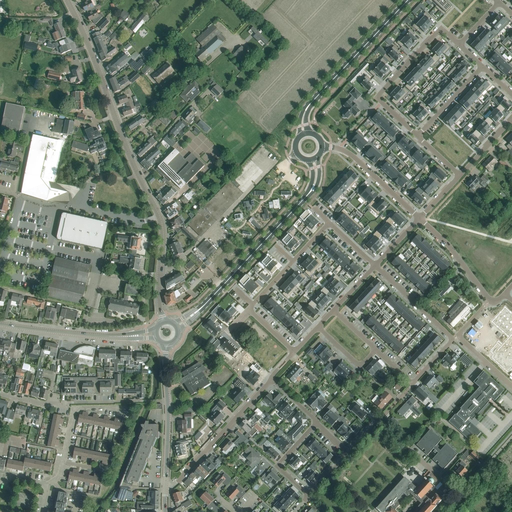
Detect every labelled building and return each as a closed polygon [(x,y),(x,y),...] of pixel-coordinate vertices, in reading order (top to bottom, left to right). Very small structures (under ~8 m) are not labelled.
[(99,9),(97,5),(94,7),(91,1),(91,0),(85,0),(86,1),(87,3),(82,5),(85,11),(86,11),(87,11),(88,14),(95,10),(99,9)] [(440,11),(447,3),(444,0),(442,0),(436,6),(435,7),(440,11)] [(452,7),(447,3),(440,11),(444,15),(452,7)] [(96,24),(103,17),(101,13),(98,15),(95,10),(88,14),(87,15),(90,21),(92,20),(94,22),(96,24)] [(425,12),(419,19),(428,28),(433,24),(428,19),(430,17),(425,12)] [(135,25),(139,29),(149,18),(144,14),(135,25)] [(499,16),(495,20),(504,29),(511,21),(506,17),(503,19),(499,16)] [(105,18),(97,26),(101,30),(109,22),(105,18)] [(428,28),(419,19),(412,26),(417,31),(420,28),(424,33),(425,32),(426,32),(428,29),(428,28)] [(497,36),(504,29),(495,20),(494,21),(494,20),(492,22),(493,23),(490,25),(494,29),(492,31),(497,35),(497,36)] [(57,32),(52,34),(53,35),(54,39),(55,42),(58,41),(61,39),(66,37),(63,30),(60,23),(56,25),(55,25),(54,25),(54,26),(57,32)] [(222,43),(226,39),(213,24),(196,40),(202,47),(201,47),(203,49),(200,51),(198,48),(195,51),(197,53),(195,55),(201,61),(209,54),(210,55),(222,43)] [(253,27),(250,30),(255,35),(253,37),(258,42),(261,40),(266,45),(268,42),(253,27)] [(410,29),(403,36),(413,45),(417,40),(412,36),(415,33),(410,29)] [(491,42),(497,36),(497,35),(492,31),(490,33),(486,30),(485,31),(484,31),(482,33),(483,33),(482,34),(489,40),(491,42)] [(104,35),(102,36),(100,32),(93,35),(94,39),(97,46),(103,43),(102,41),(106,39),(104,35)] [(115,32),(110,37),(113,41),(118,36),(115,32)] [(489,40),(482,34),(479,38),(485,44),(489,40)] [(413,45),(403,36),(397,43),(402,48),(404,45),(408,49),(409,48),(410,49),(413,46),(412,46),(413,45)] [(485,44),(479,38),(475,42),(482,48),(485,44)] [(62,46),(69,44),(67,39),(60,42),(59,41),(52,44),(51,42),(48,42),(47,47),(54,49),(56,48),(62,46)] [(25,42),(23,48),(35,51),(37,45),(25,42)] [(437,43),(435,46),(443,53),(442,53),(444,55),(451,48),(446,43),(444,46),(440,42),(438,44),(437,43)] [(482,48),(475,42),(471,46),(480,54),(484,49),(482,48)] [(108,52),(105,45),(104,46),(103,43),(97,46),(98,48),(99,51),(98,51),(100,56),(108,53),(108,52)] [(62,46),(56,48),(57,51),(60,50),(62,54),(65,53),(66,52),(67,52),(71,50),(69,44),(62,46)] [(399,51),(394,46),(387,53),(391,57),(390,58),(393,60),(394,60),(396,62),(401,58),(396,53),(399,51)] [(439,57),(442,53),(443,53),(435,46),(433,48),(434,49),(432,51),(435,54),(433,57),(438,61),(441,59),(439,57)] [(115,47),(108,52),(108,53),(100,56),(102,61),(111,58),(110,56),(116,52),(117,51),(115,47)] [(240,63),(249,54),(242,47),(233,55),(240,63)] [(380,47),(377,50),(383,56),(387,53),(380,47)] [(144,51),(141,55),(147,60),(154,52),(151,49),(149,51),(147,54),(144,51)] [(493,64),(494,65),(502,56),(495,50),(491,54),(494,57),(490,61),(492,62),(491,63),(493,65),(493,64)] [(111,64),(105,68),(111,75),(116,72),(114,69),(117,67),(119,66),(119,65),(120,65),(128,58),(124,53),(115,59),(116,60),(116,59),(116,60),(111,64)] [(432,68),(438,61),(433,57),(431,59),(428,56),(423,60),(430,66),(432,68)] [(504,62),(506,60),(502,56),(494,65),(498,68),(504,62)] [(382,58),(376,65),(385,74),(386,73),(387,74),(389,71),(390,70),(385,65),(387,63),(382,58)] [(137,64),(133,68),(137,71),(145,63),(141,59),(137,63),(137,64)] [(462,59),(458,63),(466,71),(471,67),(462,59)] [(430,66),(423,60),(420,64),(426,70),(430,66)] [(508,65),(504,62),(498,68),(502,72),(508,65)] [(158,84),(174,71),(168,63),(152,76),(158,84)] [(466,71),(458,63),(454,67),(463,75),(466,71)] [(511,74),(511,65),(510,63),(508,65),(502,72),(502,73),(504,75),(504,74),(506,76),(510,72),(511,74)] [(426,70),(420,64),(416,68),(422,75),(424,76),(428,72),(426,70)] [(385,74),(376,65),(369,72),(374,77),(376,74),(381,79),(385,74)] [(463,75),(454,67),(451,71),(459,79),(463,75)] [(84,82),(80,68),(72,71),(74,75),(69,77),(71,83),(75,82),(76,84),(84,82)] [(422,75),(416,68),(412,72),(418,79),(422,75)] [(49,71),(47,79),(59,81),(61,74),(49,71)] [(459,79),(451,71),(447,75),(455,83),(459,79)] [(128,79),(129,80),(132,84),(140,77),(136,72),(128,79)] [(418,79),(412,72),(408,77),(415,83),(418,79)] [(369,83),(371,80),(366,75),(359,83),(363,86),(363,87),(366,90),(366,89),(369,92),(373,87),(369,83)] [(116,78),(110,80),(115,93),(120,90),(119,87),(126,83),(125,82),(129,80),(128,79),(126,76),(123,79),(117,82),(116,78)] [(416,84),(415,83),(408,77),(404,81),(407,84),(405,87),(410,91),(416,84)] [(448,78),(444,83),(450,89),(454,85),(448,78)] [(35,79),(33,89),(40,90),(42,80),(35,79)] [(482,79),(478,84),(485,90),(486,92),(493,85),(488,80),(486,83),(482,79)] [(200,93),(198,91),(201,88),(195,82),(190,87),(189,85),(184,90),(185,91),(180,96),(187,102),(189,100),(191,102),(200,93)] [(450,89),(444,83),(440,87),(447,93),(450,89)] [(478,84),(474,88),(481,94),(485,90),(478,84)] [(223,91),(217,85),(211,91),(218,97),(223,91)] [(403,99),(409,92),(404,88),(402,90),(398,87),(397,89),(396,88),(393,90),(403,99)] [(447,93),(440,87),(436,90),(436,91),(443,97),(447,93)] [(352,114),(355,117),(356,115),(357,116),(359,113),(360,111),(351,103),(355,99),(357,100),(362,95),(355,88),(349,94),(353,96),(343,106),(346,109),(342,113),(343,114),(342,115),(342,116),(342,117),(343,118),(344,118),(345,118),(346,118),(347,118),(348,119),(352,114)] [(474,88),(471,91),(477,98),(479,100),(483,95),(481,94),(474,88)] [(436,91),(436,90),(435,89),(431,93),(439,100),(439,101),(443,97),(436,91)] [(396,106),(403,99),(393,90),(391,93),(392,94),(390,95),(394,99),(391,101),(396,106)] [(471,91),(467,95),(474,102),(477,98),(471,91)] [(84,102),(84,92),(73,93),(73,103),(78,103),(78,111),(85,110),(84,102)] [(431,93),(431,92),(427,97),(427,98),(428,97),(435,104),(439,101),(439,100),(431,93)] [(467,95),(463,99),(470,106),(470,105),(474,102),(467,95)] [(133,104),(131,99),(128,100),(126,96),(118,99),(119,100),(117,101),(119,105),(120,104),(120,105),(126,103),(127,106),(133,104)] [(500,104),(498,107),(503,111),(505,109),(507,111),(511,107),(507,103),(509,100),(505,96),(499,103),(500,104)] [(428,97),(427,98),(423,102),(431,109),(435,104),(428,97)] [(463,99),(459,103),(467,111),(471,106),(470,105),(470,106),(463,99)] [(417,111),(425,118),(427,116),(426,115),(428,113),(424,110),(427,107),(422,103),(419,105),(421,107),(417,111)] [(0,132),(18,136),(25,108),(6,104),(3,118),(5,119),(4,127),(0,128),(0,132)] [(122,111),(121,112),(123,116),(124,115),(124,117),(129,115),(133,114),(136,113),(135,109),(133,104),(127,106),(128,109),(122,111)] [(458,105),(455,109),(463,117),(467,113),(458,105)] [(192,120),(196,115),(195,114),(196,112),(191,107),(187,111),(189,113),(184,118),(188,121),(191,124),(193,121),(192,120)] [(498,107),(492,113),(499,120),(503,116),(501,113),(503,111),(498,107)] [(415,109),(409,116),(414,121),(416,118),(420,122),(421,120),(422,121),(425,118),(417,111),(415,109)] [(455,109),(451,113),(459,121),(463,117),(455,109)] [(173,111),(169,116),(173,120),(177,116),(173,111)] [(375,125),(383,116),(382,116),(383,115),(381,114),(379,113),(375,117),(373,114),(368,119),(375,125)] [(451,113),(447,117),(454,123),(456,125),(459,121),(451,113)] [(492,113),(486,119),(491,124),(493,121),(495,124),(499,120),(492,113)] [(164,115),(159,120),(167,126),(171,121),(164,115)] [(141,116),(135,120),(127,125),(131,131),(139,125),(145,121),(147,120),(145,118),(143,119),(141,116)] [(381,127),(387,120),(383,116),(375,125),(379,129),(381,127)] [(447,117),(443,121),(450,127),(454,123),(447,117)] [(72,136),(74,123),(57,119),(56,127),(53,127),(52,132),(72,136)] [(482,120),(478,124),(480,126),(487,132),(491,128),(489,126),(491,124),(486,119),(484,122),(482,120)] [(181,130),(185,126),(187,128),(189,125),(183,120),(181,122),(180,122),(169,134),(174,138),(178,133),(182,136),(185,132),(183,130),(182,131),(181,130)] [(384,131),(391,124),(387,120),(381,127),(384,131)] [(200,121),(198,125),(207,133),(209,129),(200,121)] [(388,134),(395,128),(391,124),(384,131),(388,134)] [(480,126),(474,132),(479,137),(481,134),(484,137),(487,132),(480,126)] [(93,127),(85,131),(89,141),(101,136),(99,130),(95,132),(93,127)] [(395,135),(399,131),(397,130),(398,129),(396,127),(395,128),(388,134),(387,136),(393,142),(398,138),(395,135)] [(365,137),(357,130),(353,135),(355,138),(352,142),(356,146),(363,139),(365,137)] [(474,132),(468,139),(469,140),(468,140),(470,142),(471,141),(475,145),(479,141),(477,139),(479,137),(474,132)] [(21,191),(21,192),(25,195),(27,192),(45,196),(51,201),(67,204),(70,193),(56,190),(54,189),(55,188),(56,183),(55,183),(54,183),(64,142),(34,135),(29,158),(21,191)] [(167,136),(163,140),(172,148),(176,144),(167,136)] [(148,150),(157,142),(152,137),(148,141),(148,142),(142,149),(141,148),(140,148),(139,149),(139,150),(140,151),(137,154),(140,158),(148,150),(148,151),(148,150)] [(401,150),(410,141),(409,141),(410,140),(408,139),(407,139),(405,137),(401,141),(399,139),(394,144),(401,150)] [(107,149),(102,138),(98,140),(95,141),(96,143),(90,146),(74,141),(72,147),(89,151),(89,150),(90,150),(92,154),(98,151),(99,153),(102,151),(103,155),(107,154),(107,153),(106,150),(107,149)] [(367,149),(372,144),(369,141),(367,143),(363,139),(356,146),(357,147),(356,147),(358,149),(359,148),(361,151),(365,147),(367,149)] [(22,152),(24,145),(19,144),(19,142),(11,140),(7,156),(10,157),(15,158),(17,150),(20,151),(22,152)] [(414,146),(410,141),(401,150),(408,157),(413,152),(411,150),(414,146)] [(370,159),(379,150),(372,144),(367,149),(369,151),(366,155),(368,157),(367,158),(369,159),(370,159)] [(149,163),(156,157),(161,153),(157,149),(141,163),(147,171),(152,166),(149,163)] [(174,172),(185,160),(179,154),(179,153),(175,150),(156,170),(163,177),(164,176),(171,169),(174,172)] [(386,157),(379,150),(370,159),(375,164),(379,160),(381,162),(386,157)] [(417,162),(424,155),(423,154),(424,153),(422,152),(421,152),(419,150),(415,154),(413,152),(408,157),(411,159),(413,157),(417,161),(417,162)] [(186,185),(205,166),(192,153),(185,160),(174,172),(171,169),(164,176),(170,182),(171,180),(180,189),(186,184),(186,185)] [(428,159),(424,155),(417,162),(417,161),(415,163),(423,170),(427,165),(425,163),(428,159)] [(494,165),(497,162),(491,156),(488,159),(482,165),(489,171),(494,166),(494,165)] [(19,167),(20,164),(19,163),(20,160),(21,160),(15,158),(14,162),(12,161),(11,164),(10,164),(8,170),(18,173),(19,167)] [(393,165),(387,158),(382,163),(385,165),(381,169),(383,171),(382,172),(384,173),(385,173),(393,165)] [(8,170),(10,164),(2,162),(0,168),(8,170)] [(397,169),(393,165),(385,173),(389,177),(396,170),(397,169)] [(430,175),(431,175),(436,180),(438,177),(442,181),(444,179),(444,180),(446,178),(445,177),(446,176),(439,169),(434,174),(433,172),(430,175)] [(399,174),(396,170),(389,177),(393,181),(399,174)] [(347,175),(354,183),(354,182),(358,178),(355,175),(356,174),(354,173),(353,173),(351,171),(347,175)] [(397,184),(405,176),(401,172),(399,174),(393,181),(397,184)] [(343,179),(343,180),(343,179),(351,186),(350,187),(351,187),(355,183),(354,182),(354,183),(347,175),(346,175),(343,179)] [(433,182),(436,180),(431,175),(430,175),(424,182),(433,191),(437,186),(433,182)] [(475,178),(473,177),(466,184),(472,190),(479,183),(481,184),(483,181),(477,175),(475,178)] [(484,175),(481,178),(487,185),(490,181),(484,175)] [(412,182),(405,176),(397,184),(398,185),(397,186),(399,187),(401,188),(405,184),(407,187),(412,182)] [(343,180),(339,183),(346,190),(347,191),(347,190),(350,187),(351,186),(343,179),(343,180)] [(198,240),(242,193),(228,181),(187,224),(198,236),(196,238),(198,240)] [(433,191),(424,182),(418,189),(417,189),(422,194),(424,192),(428,195),(431,193),(431,194),(433,192),(432,191),(433,191)] [(339,183),(336,187),(342,194),(346,190),(339,183)] [(164,204),(175,194),(177,192),(173,187),(171,189),(169,187),(162,193),(160,192),(159,192),(158,191),(159,191),(158,191),(155,194),(158,196),(156,198),(163,205),(164,205),(164,204)] [(332,191),(339,198),(339,197),(342,194),(336,187),(332,191)] [(358,194),(357,195),(364,202),(366,200),(365,200),(373,192),(372,191),(373,191),(370,188),(369,188),(368,188),(364,193),(361,190),(360,192),(358,194)] [(420,196),(422,194),(417,189),(418,189),(417,189),(415,191),(416,193),(412,198),(414,200),(414,201),(417,203),(419,205),(421,204),(423,203),(422,202),(424,200),(420,196)] [(328,195),(337,203),(340,199),(341,199),(339,197),(339,198),(332,191),(328,195)] [(373,192),(365,200),(366,200),(370,204),(368,205),(371,208),(375,203),(373,201),(377,196),(373,192)] [(328,195),(324,199),(333,207),(337,203),(328,195)] [(7,207),(7,204),(9,199),(3,198),(2,202),(1,202),(0,204),(0,210),(1,211),(1,213),(7,214),(8,207),(7,207)] [(375,203),(371,208),(378,214),(382,210),(383,211),(385,208),(384,207),(387,205),(382,200),(377,205),(375,203)] [(179,213),(175,209),(179,207),(176,203),(172,205),(164,211),(167,216),(167,218),(168,220),(170,220),(179,213)] [(341,217),(337,221),(341,225),(349,216),(343,210),(338,215),(341,217)] [(306,211),(299,219),(303,223),(304,222),(310,215),(310,216),(311,215),(306,211)] [(395,212),(388,219),(393,224),(395,222),(400,226),(404,221),(402,219),(402,218),(400,216),(399,216),(395,212)] [(67,214),(61,241),(102,250),(108,223),(67,214)] [(310,215),(304,222),(308,226),(314,219),(310,216),(310,215)] [(349,216),(341,225),(345,228),(353,220),(349,216)] [(173,230),(175,230),(177,233),(185,225),(184,223),(180,217),(176,220),(176,219),(175,220),(171,223),(173,225),(171,227),(171,228),(171,229),(172,230),(173,230)] [(308,226),(306,227),(313,234),(317,229),(315,227),(318,223),(314,219),(308,226)] [(388,219),(382,226),(391,235),(392,234),(392,235),(395,232),(394,232),(395,231),(390,226),(393,224),(388,219)] [(254,220),(251,223),(259,230),(261,227),(254,220)] [(353,220),(345,228),(349,232),(357,224),(353,220)] [(357,224),(349,232),(353,236),(357,232),(359,234),(361,232),(365,229),(362,226),(361,227),(357,224)] [(382,226),(375,233),(380,237),(382,235),(387,240),(391,235),(382,226)] [(181,230),(186,236),(189,233),(184,227),(181,230)] [(286,233),(282,238),(284,240),(282,242),(287,246),(287,245),(295,237),(290,233),(289,235),(286,233)] [(375,233),(369,240),(379,249),(379,248),(380,248),(382,245),(383,244),(378,240),(380,237),(375,233)] [(416,245),(422,239),(418,235),(412,242),(416,245)] [(141,248),(141,246),(140,246),(141,239),(118,236),(118,241),(118,242),(131,243),(131,250),(135,250),(140,251),(140,250),(141,249),(141,248)] [(295,237),(287,245),(287,246),(291,250),(293,248),(295,250),(299,245),(297,243),(299,241),(295,237)] [(210,251),(212,253),(216,249),(206,239),(197,247),(202,252),(203,251),(205,254),(207,253),(205,251),(207,249),(209,251),(210,251)] [(327,239),(320,246),(325,250),(331,243),(327,239)] [(420,249),(426,243),(422,239),(416,245),(420,249)] [(183,253),(179,242),(176,243),(175,240),(176,240),(175,240),(171,242),(172,245),(170,245),(174,257),(183,253)] [(369,240),(363,246),(367,251),(370,248),(374,253),(379,249),(369,240)] [(331,243),(325,250),(328,253),(329,254),(335,247),(331,243)] [(424,253),(430,246),(426,243),(420,249),(424,253)] [(428,257),(434,250),(430,246),(424,253),(428,257)] [(328,253),(328,254),(332,258),(339,251),(335,247),(329,254),(328,253)] [(432,260),(438,254),(434,250),(428,257),(432,260)] [(339,251),(332,258),(336,262),(343,254),(339,251)] [(343,254),(336,262),(340,266),(341,265),(340,265),(347,258),(343,254)] [(436,264),(442,257),(438,254),(432,260),(436,264)] [(140,259),(141,257),(141,256),(136,255),(134,255),(133,258),(131,258),(124,256),(124,260),(131,261),(131,263),(140,264),(141,259),(140,259)] [(139,271),(140,264),(131,263),(131,261),(124,260),(124,256),(120,256),(119,260),(119,262),(126,263),(125,268),(133,270),(139,271)] [(264,256),(259,261),(266,267),(272,261),(273,261),(268,256),(266,258),(264,256)] [(56,257),(47,297),(82,305),(91,266),(56,257)] [(310,257),(306,261),(316,270),(322,263),(317,259),(315,261),(310,257)] [(396,267),(402,261),(398,257),(392,263),(396,267)] [(440,268),(446,261),(442,257),(436,264),(440,268)] [(347,258),(340,265),(341,265),(344,268),(351,262),(351,261),(347,258)] [(188,271),(195,265),(191,260),(184,266),(188,271)] [(266,267),(264,269),(269,273),(270,272),(272,274),(277,269),(275,267),(277,265),(272,261),(266,267)] [(303,264),(302,265),(307,270),(305,272),(310,277),(316,270),(306,261),(306,262),(305,261),(303,264)] [(344,268),(343,270),(347,274),(348,273),(355,265),(351,261),(351,262),(344,268)] [(400,271),(406,264),(402,261),(396,267),(400,271)] [(450,265),(446,261),(440,268),(444,271),(450,265)] [(404,275),(410,268),(406,264),(400,271),(404,275)] [(355,265),(348,273),(352,277),(355,274),(356,274),(357,273),(357,272),(359,269),(355,265)] [(408,278),(414,272),(410,268),(404,275),(408,278)] [(180,272),(173,276),(177,284),(178,285),(178,286),(181,289),(183,287),(182,287),(183,286),(180,282),(184,280),(180,272)] [(296,272),(292,276),(299,283),(300,284),(307,278),(302,273),(300,276),(296,272)] [(412,282),(418,275),(414,272),(408,278),(412,282)] [(248,274),(239,282),(244,287),(244,286),(250,279),(250,280),(252,278),(248,274)] [(335,275),(329,282),(339,291),(339,290),(340,291),(342,288),(343,287),(338,282),(340,280),(335,275)] [(416,286),(422,279),(418,275),(412,282),(416,286)] [(177,284),(173,276),(166,280),(165,280),(167,290),(177,284)] [(292,276),(288,280),(295,286),(299,283),(292,276)] [(250,279),(244,286),(248,290),(254,283),(250,280),(250,279)] [(420,289),(426,283),(422,279),(416,286),(420,289)] [(288,280),(285,284),(293,292),(297,288),(295,286),(288,280)] [(383,286),(376,280),(372,284),(379,290),(383,286)] [(254,283),(248,290),(252,294),(256,290),(258,292),(262,287),(256,281),(254,283)] [(329,282),(323,289),(327,293),(330,291),(334,296),(339,291),(329,282)] [(451,286),(447,282),(443,286),(439,291),(443,295),(446,291),(451,286)] [(430,287),(426,283),(420,289),(424,293),(430,287)] [(167,296),(165,297),(167,306),(177,303),(176,299),(188,289),(184,284),(183,286),(182,287),(183,287),(181,289),(179,290),(177,288),(172,291),(173,292),(167,294),(166,294),(166,295),(167,296)] [(285,284),(281,288),(285,292),(282,294),(287,298),(293,292),(285,284)] [(379,290),(372,284),(369,288),(375,294),(379,290)] [(138,296),(139,287),(134,286),(127,285),(125,294),(133,296),(137,297),(138,296)] [(375,294),(369,288),(365,292),(371,298),(375,294)] [(323,289),(316,296),(326,305),(327,304),(330,301),(329,301),(330,300),(325,296),(327,293),(323,289)] [(371,298),(365,292),(361,296),(368,302),(371,298)] [(22,306),(23,301),(24,297),(13,294),(12,299),(11,301),(18,303),(17,305),(20,306),(19,309),(22,310),(23,306),(22,306)] [(229,294),(220,303),(225,307),(233,298),(229,294)] [(391,305),(397,299),(393,295),(386,301),(391,305)] [(316,296),(310,302),(315,307),(317,304),(322,309),(326,305),(316,296)] [(368,302),(361,296),(358,300),(364,306),(368,302)] [(272,297),(264,305),(269,309),(269,310),(276,302),(277,301),(272,297)] [(44,309),(45,302),(28,298),(27,303),(38,306),(38,308),(44,309)] [(137,316),(140,305),(110,299),(108,310),(137,316)] [(394,309),(401,302),(397,299),(391,305),(394,309)] [(364,306),(358,300),(354,304),(360,310),(364,306)] [(462,320),(471,310),(460,301),(451,310),(454,313),(461,319),(462,320)] [(269,309),(268,310),(273,314),(273,313),(280,306),(280,305),(276,302),(269,310),(269,309)] [(310,302),(303,310),(308,314),(307,314),(310,317),(310,316),(313,319),(318,314),(313,309),(315,307),(310,302)] [(398,313),(405,306),(401,302),(394,309),(398,313)] [(360,310),(354,304),(350,308),(357,314),(360,310)] [(55,314),(56,312),(59,313),(61,305),(57,305),(56,309),(48,307),(45,318),(54,320),(54,319),(53,319),(54,314),(55,314)] [(280,306),(273,313),(277,317),(283,310),(285,309),(281,305),(280,305),(280,306)] [(78,312),(74,311),(74,312),(70,311),(71,310),(67,309),(67,308),(66,308),(66,307),(62,306),(62,309),(60,316),(67,318),(67,319),(76,321),(76,319),(77,319),(77,318),(78,312)] [(221,315),(218,318),(222,321),(223,320),(224,321),(227,324),(231,319),(233,318),(232,317),(237,311),(232,306),(227,312),(225,310),(221,315)] [(402,316),(408,310),(405,306),(398,313),(402,316)] [(499,341),(490,351),(494,354),(491,357),(508,373),(511,368),(511,313),(505,307),(492,322),(509,337),(503,345),(499,341)] [(283,310),(277,317),(281,321),(287,314),(283,310)] [(406,320),(412,313),(408,310),(402,316),(406,320)] [(441,312),(437,317),(440,320),(442,318),(445,316),(441,312)] [(410,324),(416,317),(412,313),(406,320),(410,324)] [(453,327),(461,319),(454,313),(451,316),(450,315),(449,316),(451,318),(447,322),(453,327)] [(287,314),(281,321),(285,324),(291,318),(291,317),(287,314)] [(209,323),(205,327),(215,336),(220,330),(214,323),(217,320),(212,315),(207,321),(209,323)] [(291,318),(285,324),(288,328),(289,328),(295,321),(296,321),(292,317),(291,317),(291,318)] [(370,327),(376,321),(372,317),(366,323),(370,327)] [(414,327),(420,321),(416,317),(410,324),(414,327)] [(288,328),(292,332),(293,332),(299,325),(295,321),(289,328),(288,328)] [(374,331),(380,324),(376,321),(370,327),(374,331)] [(424,325),(420,321),(414,327),(418,331),(424,325)] [(299,325),(293,332),(297,336),(299,333),(300,334),(302,332),(301,331),(305,327),(300,323),(299,325)] [(378,335),(384,328),(380,324),(374,331),(378,335)] [(382,338),(388,332),(384,328),(378,335),(382,338)] [(386,342),(392,335),(388,332),(382,338),(386,342)] [(434,334),(430,338),(437,344),(441,340),(434,334)] [(203,335),(201,337),(208,345),(210,342),(203,335)] [(390,346),(396,339),(392,335),(386,342),(390,346)] [(437,344),(430,338),(427,342),(433,348),(437,344)] [(394,349),(400,343),(396,339),(390,346),(394,349)] [(14,350),(10,349),(12,342),(7,340),(4,351),(10,352),(9,357),(13,358),(14,350)] [(218,340),(211,346),(215,350),(222,343),(218,340)] [(227,340),(221,347),(232,356),(238,350),(227,340)] [(24,351),(26,343),(19,341),(19,344),(16,344),(13,358),(18,359),(20,350),(24,351)] [(433,348),(427,342),(423,346),(430,352),(433,348)] [(50,355),(51,352),(52,344),(46,343),(44,352),(41,351),(40,358),(43,358),(44,354),(50,355)] [(404,347),(400,343),(394,349),(398,353),(404,347)] [(39,356),(41,348),(38,347),(38,345),(31,344),(30,349),(29,348),(28,353),(39,356)] [(320,360),(329,350),(329,351),(329,350),(325,346),(316,355),(320,360)] [(430,352),(423,346),(419,350),(426,356),(430,352)] [(93,358),(95,350),(95,349),(93,348),(92,348),(91,348),(90,347),(88,347),(87,347),(86,347),(84,347),(83,348),(83,347),(80,347),(81,348),(79,349),(78,350),(77,350),(76,351),(75,352),(76,354),(60,350),(59,355),(58,360),(62,361),(66,362),(92,367),(94,361),(92,360),(93,358)] [(105,359),(105,351),(99,350),(99,356),(96,356),(95,362),(101,363),(102,359),(105,359)] [(329,351),(329,350),(320,360),(325,364),(333,355),(329,351)] [(426,356),(419,350),(416,354),(422,360),(426,356)] [(118,357),(116,357),(116,351),(110,351),(110,359),(113,359),(113,363),(114,363),(114,372),(118,372),(118,364),(118,357)] [(126,361),(126,352),(121,352),(121,355),(118,355),(118,357),(118,364),(123,365),(123,361),(126,361)] [(126,361),(126,365),(129,365),(134,365),(134,359),(134,358),(132,358),(132,353),(126,352),(126,361)] [(454,353),(450,357),(447,354),(448,354),(447,354),(441,360),(442,361),(444,363),(443,365),(446,367),(447,366),(450,368),(450,369),(456,362),(455,362),(459,357),(454,352),(454,353)] [(142,362),(142,354),(140,354),(140,353),(138,353),(138,354),(137,354),(137,356),(134,356),(134,358),(134,359),(134,365),(134,366),(139,366),(139,362),(142,362)] [(422,360),(416,354),(412,358),(419,364),(422,360)] [(468,367),(473,362),(465,354),(459,359),(460,360),(460,359),(468,367)] [(419,364),(412,358),(408,362),(415,368),(419,364)] [(380,365),(382,368),(385,364),(380,360),(377,362),(375,360),(366,369),(372,375),(375,373),(374,372),(380,365)] [(239,362),(232,369),(237,373),(243,366),(239,362)] [(210,384),(202,371),(202,372),(200,369),(202,367),(199,363),(182,373),(185,378),(186,377),(188,380),(184,383),(186,386),(187,385),(187,389),(188,389),(189,388),(189,392),(191,391),(191,395),(210,384)] [(347,367),(342,363),(333,372),(338,376),(347,367)] [(253,370),(246,377),(247,379),(254,386),(259,380),(258,379),(260,376),(259,375),(264,370),(259,365),(257,368),(255,366),(252,369),(253,370)] [(299,376),(304,371),(298,365),(287,377),(293,382),(296,379),(298,381),(301,379),(299,376)] [(347,368),(347,367),(338,376),(344,382),(347,378),(346,377),(351,372),(350,371),(351,370),(348,367),(347,368)] [(42,379),(43,372),(44,369),(41,369),(38,368),(37,371),(38,371),(36,378),(40,379),(42,379)] [(468,424),(470,422),(467,419),(469,417),(472,420),(490,401),(488,400),(490,398),(494,401),(504,390),(484,372),(479,378),(478,377),(473,382),(480,388),(478,390),(477,390),(460,409),(462,410),(460,412),(458,411),(448,422),(471,442),(474,438),(472,436),(473,435),(476,438),(481,433),(471,424),(470,425),(468,424)] [(6,388),(8,376),(5,375),(5,376),(0,374),(0,388),(2,389),(2,387),(6,388)] [(28,395),(31,384),(32,385),(33,380),(34,376),(28,374),(26,380),(28,381),(28,384),(26,383),(23,394),(28,395)] [(430,375),(424,383),(429,388),(436,381),(430,375)] [(17,392),(20,379),(16,378),(14,384),(12,383),(12,386),(10,391),(17,392)] [(71,395),(71,378),(62,378),(62,394),(67,394),(67,395),(71,395)] [(79,394),(80,378),(71,378),(71,395),(74,395),(74,394),(79,394)] [(88,395),(88,378),(80,378),(79,394),(85,394),(85,395),(88,395)] [(97,394),(97,378),(88,378),(88,395),(92,395),(92,394),(97,394)] [(106,395),(106,380),(98,380),(98,378),(97,378),(97,394),(102,394),(102,395),(106,395)] [(238,389),(231,397),(237,403),(240,400),(241,400),(240,400),(242,398),(242,399),(242,398),(245,394),(242,391),(247,386),(239,379),(233,385),(238,389)] [(115,394),(115,387),(115,380),(106,380),(106,395),(110,395),(110,394),(115,394)] [(144,399),(144,385),(136,385),(136,390),(119,390),(119,394),(139,394),(139,398),(144,399)] [(38,398),(40,392),(36,391),(37,388),(33,387),(31,396),(38,398)] [(432,394),(426,389),(424,392),(420,388),(419,387),(417,390),(416,389),(414,392),(415,393),(414,393),(423,402),(428,397),(435,404),(439,400),(436,398),(432,394)] [(438,387),(432,394),(436,398),(438,396),(441,398),(445,393),(438,387)] [(47,400),(49,391),(49,388),(47,388),(46,390),(43,389),(40,398),(47,400)] [(321,410),(328,403),(323,399),(324,398),(326,396),(320,391),(318,392),(317,393),(316,392),(308,401),(309,402),(307,403),(314,410),(317,406),(321,410)] [(282,397),(277,392),(273,395),(274,396),(273,397),(269,394),(263,400),(273,409),(279,403),(277,401),(282,397)] [(381,410),(392,398),(386,392),(380,398),(377,395),(371,401),(381,410)] [(422,413),(413,405),(416,401),(412,397),(397,412),(399,414),(400,415),(402,417),(410,409),(418,417),(422,413)] [(12,411),(7,409),(8,403),(0,400),(0,407),(2,408),(1,414),(5,415),(4,418),(9,419),(11,413),(12,411)] [(220,401),(216,405),(218,407),(216,409),(217,411),(210,419),(217,425),(224,417),(219,412),(221,410),(222,411),(226,406),(220,401)] [(194,402),(189,405),(198,415),(200,412),(194,402)] [(292,408),(285,402),(278,410),(278,409),(278,410),(287,418),(293,412),(291,410),(292,408)] [(352,411),(361,420),(367,413),(357,404),(352,411)] [(26,413),(27,408),(17,405),(15,412),(25,415),(26,413)] [(328,422),(335,415),(334,414),(330,410),(333,407),(330,405),(326,409),(329,412),(323,418),(324,418),(323,419),(326,422),(327,421),(328,422)] [(192,429),(191,413),(195,413),(198,416),(188,406),(184,408),(185,417),(185,421),(178,421),(178,426),(179,426),(179,429),(178,429),(178,433),(180,433),(181,433),(186,433),(186,429),(192,429)] [(33,420),(36,410),(30,409),(29,414),(26,413),(25,415),(24,421),(29,423),(30,419),(33,420)] [(41,422),(43,417),(40,417),(41,412),(36,410),(33,420),(36,421),(35,425),(41,426),(41,422)] [(268,425),(258,415),(254,412),(249,418),(255,424),(257,422),(258,422),(259,420),(260,421),(260,422),(262,424),(265,427),(268,425)] [(296,419),(301,424),(293,432),(292,431),(287,436),(292,440),(307,424),(305,422),(307,420),(299,412),(297,415),(294,412),(288,420),(291,423),(296,419)] [(340,423),(345,418),(342,416),(341,417),(336,413),(334,414),(335,415),(328,422),(332,426),(338,420),(340,423)] [(347,421),(345,418),(340,423),(343,425),(337,431),(341,435),(350,427),(349,427),(345,423),(347,421)] [(258,430),(254,427),(251,425),(249,427),(244,421),(240,425),(252,437),(258,431),(257,431),(258,430)] [(137,483),(155,438),(154,438),(155,435),(156,435),(156,433),(156,432),(156,425),(149,425),(149,422),(146,422),(144,425),(145,426),(145,427),(125,475),(124,475),(119,487),(138,488),(139,484),(137,483)] [(354,431),(350,427),(341,435),(346,440),(352,433),(355,436),(359,431),(356,428),(354,431)] [(277,443),(284,450),(285,449),(286,449),(287,447),(289,444),(288,442),(291,440),(279,429),(276,434),(281,438),(277,443)] [(237,431),(235,433),(239,437),(233,443),(238,448),(247,440),(242,435),(237,431)] [(454,453),(455,452),(446,444),(446,445),(446,446),(445,446),(442,449),(437,445),(440,441),(439,441),(440,440),(441,440),(433,432),(432,433),(429,432),(429,431),(424,437),(425,437),(423,439),(422,438),(418,443),(418,444),(420,446),(419,447),(422,450),(423,449),(425,451),(424,452),(427,455),(433,449),(435,450),(433,452),(435,454),(437,452),(438,453),(432,460),(436,463),(437,461),(439,463),(438,465),(441,468),(441,467),(442,466),(445,468),(450,463),(449,462),(450,461),(451,461),(456,456),(455,455),(454,453)] [(251,438),(248,440),(256,447),(258,445),(251,438)] [(311,450),(318,443),(313,438),(306,446),(311,450)] [(235,446),(233,444),(228,439),(225,442),(224,444),(223,444),(220,447),(224,451),(223,452),(226,455),(230,451),(235,446)] [(187,455),(184,445),(187,444),(186,440),(176,443),(177,446),(176,446),(178,457),(187,455)] [(267,440),(264,444),(269,450),(267,453),(275,460),(275,459),(276,460),(278,458),(277,457),(279,455),(276,451),(278,449),(274,446),(267,440)] [(316,455),(323,447),(318,443),(311,450),(311,451),(311,450),(316,455)] [(264,470),(259,465),(259,466),(256,464),(257,464),(258,464),(260,461),(261,459),(261,457),(259,455),(260,455),(257,452),(256,453),(249,446),(245,451),(250,456),(247,458),(250,461),(247,464),(252,468),(255,466),(257,468),(254,470),(260,475),(264,470)] [(321,459),(328,451),(328,452),(323,447),(316,455),(321,459)] [(326,464),(333,456),(328,451),(321,459),(326,464)] [(469,456),(475,461),(479,456),(473,451),(471,453),(469,456)] [(291,461),(289,463),(294,468),(301,461),(304,463),(306,461),(302,456),(299,459),(296,456),(294,458),(293,457),(290,460),(291,461)] [(222,464),(225,461),(220,457),(217,460),(215,461),(215,462),(216,462),(214,464),(213,462),(211,464),(213,466),(215,468),(216,470),(221,465),(220,464),(221,463),(222,464)] [(215,468),(213,466),(211,464),(213,462),(212,462),(209,459),(209,458),(207,460),(201,466),(200,466),(209,475),(215,468)] [(468,471),(464,468),(466,465),(462,461),(459,464),(458,463),(456,465),(459,468),(456,472),(459,475),(458,476),(461,478),(462,477),(462,478),(468,471)] [(314,472),(316,469),(314,467),(311,465),(309,468),(312,470),(305,478),(310,483),(312,480),(313,481),(316,478),(315,477),(317,475),(314,472)] [(209,475),(200,466),(200,467),(196,471),(202,477),(204,480),(209,475)] [(262,477),(260,479),(268,486),(269,484),(270,483),(274,486),(280,479),(272,472),(271,472),(268,470),(262,477)] [(202,477),(196,471),(193,474),(192,473),(189,476),(195,482),(197,480),(199,481),(202,477)] [(452,480),(454,478),(455,477),(454,476),(454,475),(453,474),(453,475),(449,472),(450,472),(448,471),(445,474),(452,480)] [(430,511),(436,506),(442,500),(436,494),(430,501),(425,496),(426,496),(425,495),(430,489),(431,490),(431,491),(434,488),(435,488),(440,481),(430,472),(424,478),(424,479),(425,481),(418,489),(417,488),(416,488),(412,484),(405,478),(377,508),(381,511),(430,511)] [(222,476),(220,474),(214,480),(212,482),(213,483),(218,487),(222,482),(226,486),(232,480),(225,473),(222,476)] [(195,482),(189,476),(188,478),(184,483),(188,487),(193,482),(194,483),(195,482)] [(227,496),(232,500),(236,495),(240,499),(246,493),(238,486),(236,489),(233,487),(227,493),(226,495),(227,496)] [(286,492),(287,494),(295,500),(299,496),(297,494),(299,491),(293,486),(291,488),(290,488),(286,492)] [(124,502),(128,491),(121,489),(118,499),(124,502)] [(159,505),(159,492),(159,491),(149,491),(149,496),(151,496),(151,505),(159,505)] [(59,511),(60,509),(65,510),(66,505),(65,504),(66,499),(67,500),(68,494),(58,492),(55,508),(57,509),(56,511),(51,511),(48,511),(47,511),(59,511)] [(183,501),(180,492),(173,495),(176,503),(175,504),(175,506),(176,506),(177,508),(181,504),(180,502),(183,501)] [(212,502),(214,500),(206,492),(200,498),(208,505),(207,507),(212,511),(213,511),(218,508),(212,502)] [(287,494),(283,498),(291,505),(295,500),(287,494)] [(283,498),(282,497),(278,501),(287,509),(291,505),(283,498)] [(183,511),(183,509),(183,507),(185,506),(187,508),(192,504),(189,499),(187,500),(187,501),(184,503),(183,503),(181,505),(181,506),(175,510),(175,511),(173,511),(183,511)] [(284,511),(287,509),(278,501),(274,506),(272,509),(275,511),(279,511),(280,511),(284,511)] [(159,510),(159,505),(151,505),(146,505),(146,502),(138,502),(137,509),(141,509),(152,510),(159,510)]
